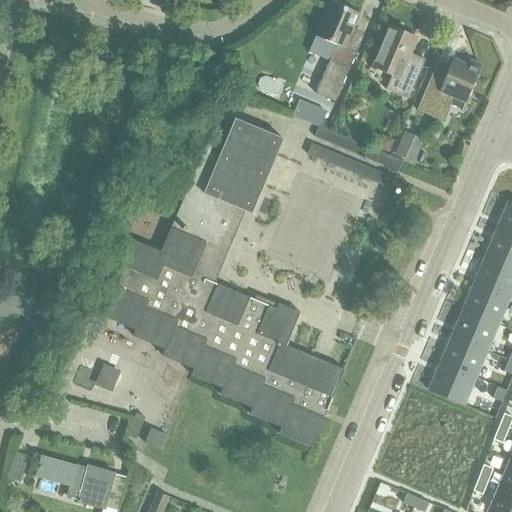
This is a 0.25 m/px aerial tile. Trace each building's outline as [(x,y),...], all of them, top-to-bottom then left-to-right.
[(330,2),(315,36),(309,52),(329,61),(315,94),(334,103),(363,38),(351,33),(359,15),(330,2)] [(385,91),(408,101),(423,67),(408,60),(417,39),(400,32),(397,37),(387,33),(372,68),(392,77),(385,91)] [(466,104),(482,66),(477,64),(474,70),(454,61),(449,72),(436,66),(423,95),(445,105),(448,96),(466,104)] [(221,104),(244,113),(249,101),(226,92),(221,104)] [(234,120),(226,138),(219,156),(213,153),(220,136),(212,132),(176,218),(161,253),(132,241),(121,267),(125,269),(104,318),(136,331),(133,338),(166,351),(163,358),(195,371),(193,377),(223,390),(221,396),(253,410),(250,416),(283,430),(280,435),(312,448),(345,370),(288,346),(301,313),(280,304),(278,310),(215,284),(245,212),(251,215),(282,140),(234,120)] [(319,127),(311,145),(306,156),(390,191),(395,180),(402,162),(319,127)] [(400,145),(396,155),(416,163),(423,145),(425,140),(405,132),(400,145)] [(379,145),(377,148),(390,154),(393,145),(395,141),(382,136),(379,145)] [(511,204),(508,203),(497,230),(511,236),(511,204)] [(511,236),(497,230),(485,257),(511,267),(511,236)] [(511,267),(485,257),(474,283),(510,299),(511,293),(511,267)] [(474,283),(463,310),(499,325),(510,299),(474,283)] [(463,310),(451,337),(487,352),(499,325),(463,310)] [(451,337),(440,364),(476,379),(487,352),(451,337)] [(99,379),(117,385),(125,358),(107,353),(99,379)] [(440,364),(429,391),(464,406),(476,379),(440,364)] [(497,388),(492,399),(502,403),(507,391),(497,388)] [(511,417),(504,414),(498,427),(508,431),(511,420),(511,417)] [(498,427),(493,440),(503,444),(508,431),(498,427)] [(152,428),(146,445),(163,452),(169,435),(168,434),(152,428)] [(8,478),(19,482),(27,460),(16,456),(8,478)] [(78,503),(104,510),(114,475),(88,468),(87,473),(41,460),(36,478),(69,487),(66,498),(78,501),(78,503)] [(459,475),(471,480),(476,466),(463,462),(459,475)] [(511,463),(509,462),(498,488),(511,493),(511,463)] [(483,466),(478,479),(488,482),(493,469),(483,466)] [(478,479),(473,492),(483,495),(488,482),(478,479)] [(511,511),(511,493),(498,488),(487,511),(511,511)] [(158,492),(149,511),(164,511),(171,497),(158,492)] [(407,494),(403,504),(414,509),(418,499),(407,494)] [(418,499),(414,509),(421,511),(425,511),(429,504),(418,499)]
